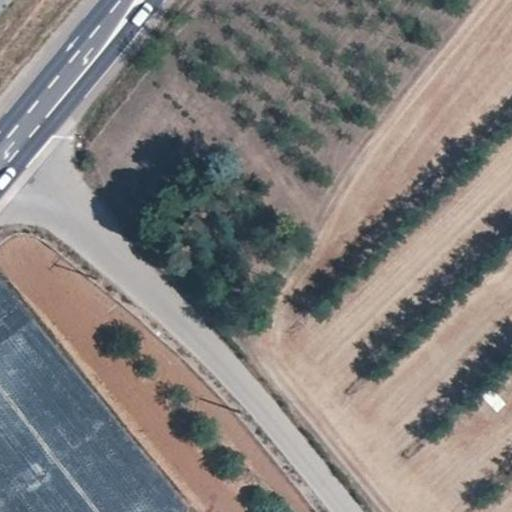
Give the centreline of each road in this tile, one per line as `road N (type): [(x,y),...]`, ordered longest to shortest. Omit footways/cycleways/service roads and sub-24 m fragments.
road 1 (tertiary): [(345,511),(217,361),(19,165)]
road 2 (secondary): [(19,165),(150,0)]
road 3 (secondary): [(109,0),(0,133)]
